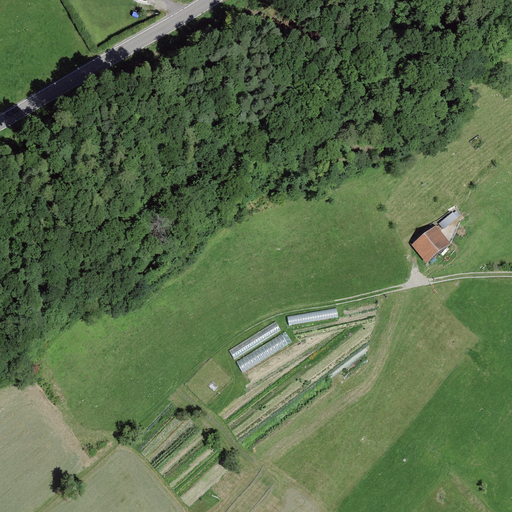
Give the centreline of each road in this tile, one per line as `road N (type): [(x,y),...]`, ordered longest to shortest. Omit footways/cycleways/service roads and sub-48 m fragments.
road 1 (track): [(39,511),(189,375),(260,322),(458,276),(511,274)]
road 2 (tertiary): [(0,123),(210,0)]
